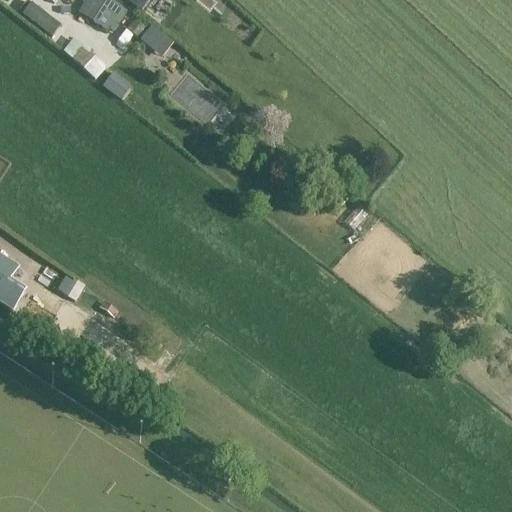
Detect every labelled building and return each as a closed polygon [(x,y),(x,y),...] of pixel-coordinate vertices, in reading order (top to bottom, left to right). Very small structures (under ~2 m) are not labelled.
[(87,0),(78,14),(107,33),(122,10),(106,0),(87,0)] [(123,0),(141,13),(150,0),(123,0)] [(21,17),(48,37),(57,25),(26,2),(18,12),(23,16),(21,17)] [(62,53),(95,82),(106,70),(94,60),(95,58),(74,40),(62,53)] [(120,103),(131,89),(113,75),(102,89),(120,103)] [(325,210),(331,216),(335,211),(338,214),(352,200),(340,188),(325,203),(328,206),(325,210)] [(0,305),(13,314),(26,293),(11,283),(20,270),(0,256),(0,305)] [(87,284),(52,321),(105,371),(140,335),(87,284)]
